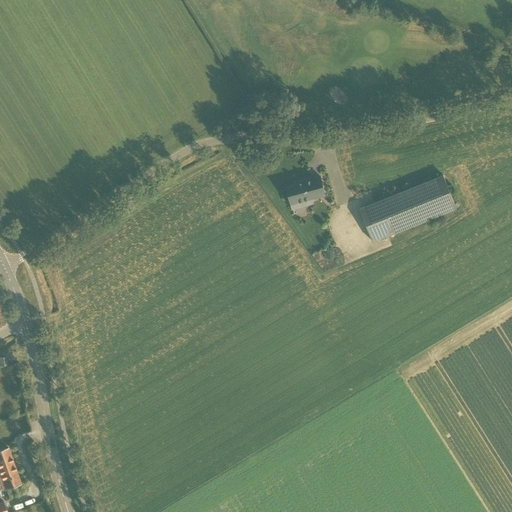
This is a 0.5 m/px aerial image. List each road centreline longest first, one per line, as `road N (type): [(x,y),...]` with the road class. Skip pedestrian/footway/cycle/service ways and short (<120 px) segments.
road 1 (unclassified): [(511,104),(330,139),(198,145),(3,267)]
road 2 (secondary): [(67,511),(24,323)]
